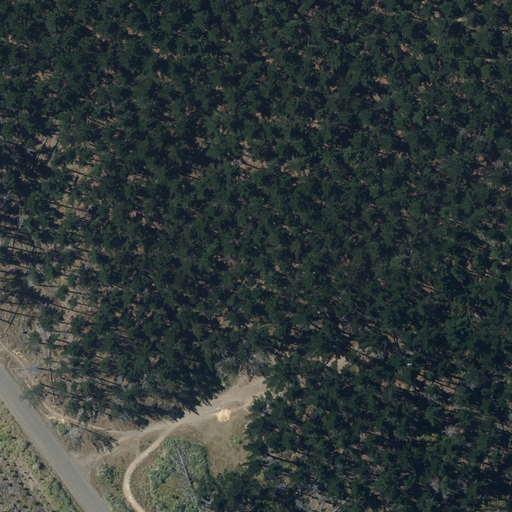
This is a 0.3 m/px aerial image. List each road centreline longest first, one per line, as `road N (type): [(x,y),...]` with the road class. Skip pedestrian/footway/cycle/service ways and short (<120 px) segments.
road 1 (track): [(511,242),(240,311)]
road 2 (track): [(0,376),(102,511)]
